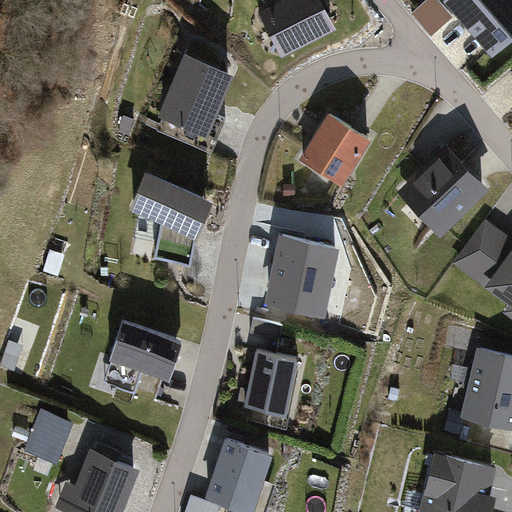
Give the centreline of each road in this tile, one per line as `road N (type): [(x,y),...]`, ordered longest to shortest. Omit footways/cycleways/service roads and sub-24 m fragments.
road 1 (residential): [(426,51),(321,70),(278,102),(255,138),(202,406),(162,511)]
road 2 (residential): [(511,153),(426,51)]
